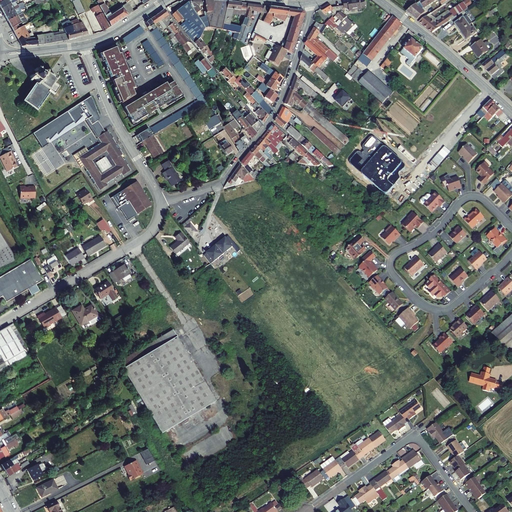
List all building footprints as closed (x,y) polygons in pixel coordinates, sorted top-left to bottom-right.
[(5,0),(0,3),(0,7),(1,9),(11,4),(15,2),(14,0),(5,0)] [(78,16),(84,13),(78,0),(76,0),(72,2),(78,16)] [(101,0),(100,0),(96,2),(98,5),(102,11),(106,19),(106,20),(110,27),(127,16),(122,8),(111,16),(101,0)] [(198,6),(204,6),(203,0),(188,0),(191,6),(195,12),(196,13),(201,10),(198,6)] [(211,28),(218,1),(207,0),(203,0),(204,6),(204,8),(208,20),(209,27),(211,28)] [(360,0),(343,3),(344,6),(332,8),(333,10),(331,12),(335,16),(340,12),(344,8),(348,8),(349,11),(361,9),(365,8),(365,7),(366,7),(365,2),(364,2),(364,1),(360,1),(360,0)] [(416,4),(406,12),(416,20),(425,13),(421,9),(418,7),(421,5),(423,8),(424,7),(434,0),(437,0),(442,6),(451,0),(422,0),(416,4)] [(467,8),(472,5),(468,0),(467,0),(463,2),(467,8)] [(232,14),(245,16),(247,4),(227,2),(218,1),(211,28),(222,30),(235,33),(233,38),(236,39),(240,28),(230,25),(232,14)] [(122,8),(127,16),(133,11),(127,2),(127,3),(121,6),(122,8)] [(12,7),(11,4),(1,9),(4,16),(23,6),(21,3),(12,7)] [(262,12),(262,6),(247,4),(245,16),(241,25),(245,26),(248,19),(251,11),(262,12)] [(333,10),(332,8),(328,4),(320,9),(325,14),(331,11),(331,12),(333,10)] [(464,12),(468,9),(464,4),(435,23),(426,16),(419,22),(432,33),(440,27),(452,20),(464,12)] [(104,31),(110,27),(106,20),(106,19),(102,11),(98,5),(91,9),(93,13),(95,12),(98,16),(96,17),(104,31)] [(24,8),(23,6),(4,16),(7,21),(22,14),(20,10),(24,8)] [(184,20),(195,12),(191,6),(186,11),(182,7),(176,11),(184,20)] [(287,16),(288,9),(269,7),(267,14),(263,22),(269,25),(273,17),(283,22),(287,16)] [(292,54),(305,14),(303,11),(288,9),(287,16),(294,17),(283,49),(286,51),(292,54)] [(167,27),(173,23),(164,10),(150,20),(154,25),(158,22),(163,30),(167,27)] [(194,43),(199,38),(205,28),(204,25),(202,22),(196,13),(195,12),(184,20),(176,11),(171,15),(178,23),(180,21),(189,32),(186,34),(194,43)] [(349,35),(357,27),(352,22),(351,23),(346,18),(347,17),(342,12),(341,13),(340,12),(335,16),(339,20),(336,24),(334,21),(335,20),(333,17),(324,25),(327,25),(332,30),(335,27),(337,25),(339,26),(337,29),(342,34),(345,31),(349,35)] [(471,25),(472,24),(464,12),(452,20),(454,24),(460,32),(469,26),(471,25)] [(13,32),(23,27),(22,24),(26,22),(22,14),(7,21),(13,32)] [(76,38),(88,36),(82,21),(79,23),(77,20),(78,20),(75,14),(71,16),(75,25),(71,26),(73,32),(75,32),(76,38)] [(401,24),(392,17),(392,18),(387,23),(358,60),(362,63),(367,67),(401,24)] [(73,32),(71,26),(66,28),(61,18),(58,19),(63,29),(66,34),(67,34),(68,40),(76,38),(75,32),(73,32)] [(314,28),(319,32),(324,25),(320,24),(316,22),(313,27),(314,28)] [(171,33),(174,36),(180,32),(173,23),(167,27),(171,33)] [(140,26),(122,39),(126,45),(144,32),(140,26)] [(473,28),(471,29),(469,26),(460,32),(466,41),(477,33),(473,28)] [(18,41),(34,37),(32,33),(28,35),(23,27),(13,32),(18,41)] [(66,34),(63,29),(58,30),(59,32),(54,33),(58,42),(68,40),(67,34),(66,34)] [(312,31),(307,39),(309,40),(313,45),(328,57),(333,62),(338,57),(329,50),(316,39),(317,36),(312,31)] [(179,41),(182,45),(186,43),(187,41),(180,32),(174,36),(176,40),(178,42),(179,41)] [(58,42),(54,33),(44,35),(36,36),(37,45),(45,44),(58,42)] [(167,36),(172,43),(176,40),(174,36),(171,33),(167,36)] [(251,41),(254,43),(256,38),(265,43),(266,40),(256,35),(255,34),(251,41)] [(37,45),(36,36),(34,37),(18,41),(21,47),(37,45)] [(210,58),(212,60),(216,57),(199,38),(194,43),(203,54),(206,51),(208,54),(210,57),(210,58)] [(411,39),(400,53),(409,60),(412,62),(423,49),(411,39)] [(149,40),(142,43),(156,69),(163,65),(149,40)] [(324,62),(328,57),(313,45),(309,40),(304,45),(305,45),(318,57),(316,59),(312,63),(318,68),(321,65),(324,62)] [(479,58),(488,51),(481,41),(471,47),(479,58)] [(112,81),(122,104),(135,96),(132,89),(135,88),(129,74),(132,73),(130,69),(127,70),(126,66),(121,54),(119,54),(114,43),(99,49),(111,78),(111,77),(113,81),(112,81)] [(181,46),(186,53),(191,50),(186,43),(182,45),(181,46)] [(282,59),(286,51),(283,49),(276,45),(272,53),(269,51),(265,59),(277,65),(281,58),(282,59)] [(305,45),(304,49),(316,59),(318,57),(305,45)] [(486,71),(501,58),(505,55),(504,53),(503,52),(491,61),(489,59),(481,65),(486,71)] [(326,81),(329,78),(302,55),(300,61),(313,73),(315,71),(317,73),(326,81)] [(504,60),(507,57),(505,55),(501,58),(486,71),(494,80),(504,72),(501,68),(503,66),(500,64),(504,61),(504,60)] [(194,63),(197,67),(201,64),(212,78),(216,74),(202,57),(199,59),(194,63)] [(357,68),(362,63),(358,60),(354,66),(357,68)] [(385,61),(380,67),(384,71),(389,64),(385,61)] [(157,125),(161,130),(207,103),(179,62),(174,66),(198,101),(159,124),(157,125)] [(265,66),(262,70),(272,77),(270,79),(278,85),(283,78),(265,66)] [(347,74),(351,77),(358,69),(357,68),(354,66),(347,74)] [(225,68),(221,72),(228,80),(227,82),(230,86),(234,82),(238,86),(233,89),(235,92),(241,86),(239,83),(236,80),(225,68)] [(37,85),(35,84),(23,102),(37,111),(49,94),(47,93),(49,91),(54,95),(55,93),(58,88),(59,87),(59,86),(58,87),(54,84),(55,81),(56,81),(57,80),(57,79),(56,78),(55,79),(54,79),(47,74),(47,73),(46,72),(45,72),(44,73),(45,74),(44,75),(39,72),(40,70),(38,69),(37,71),(35,69),(34,71),(36,72),(32,77),(30,76),(29,77),(31,79),(30,81),(32,82),(33,80),(38,83),(37,85)] [(358,69),(351,77),(382,104),(392,93),(368,72),(366,75),(358,69)] [(273,92),(278,85),(270,79),(268,82),(258,75),(256,79),(261,83),(273,92)] [(310,95),(314,99),(317,95),(301,82),(295,76),(291,89),(296,94),(299,86),(310,95)] [(134,123),(156,110),(159,108),(182,95),(174,81),(167,85),(166,83),(150,92),(149,90),(144,93),(146,95),(131,104),(132,106),(125,109),(134,123)] [(250,96),(255,92),(254,92),(255,91),(246,82),(244,84),(242,82),(241,81),(239,83),(241,86),(250,96)] [(264,98),(272,103),(277,96),(273,92),(261,83),(257,89),(266,95),(264,98)] [(293,100),(303,109),(308,104),(296,94),(291,89),(284,104),(290,107),(293,100)] [(352,99),(342,90),(339,94),(340,95),(335,100),(343,107),(348,101),(349,102),(352,99)] [(258,104),(263,100),(255,92),(250,96),(258,104)] [(260,118),(259,120),(263,125),(268,116),(267,115),(247,93),(244,96),(253,105),(251,106),(256,111),(254,113),(260,118)] [(90,96),(31,133),(41,148),(47,144),(46,142),(45,140),(47,138),(48,140),(55,133),(56,135),(64,127),(72,122),(81,113),(80,111),(83,109),(82,107),(84,105),(92,118),(94,116),(99,113),(100,112),(100,110),(100,109),(90,96)] [(268,115),(271,109),(263,100),(258,104),(268,115)] [(484,117),(495,105),(491,100),(477,114),(482,118),(484,117)] [(97,138),(105,133),(94,116),(92,118),(84,105),(82,107),(83,109),(80,111),(81,113),(72,122),(64,127),(56,135),(55,133),(48,140),(47,138),(45,140),(46,142),(47,144),(85,121),(96,138),(97,138)] [(488,122),(495,115),(498,118),(503,113),(495,105),(484,117),(488,122)] [(214,108),(212,110),(218,119),(220,118),(214,108)] [(278,116),(287,124),(292,114),(288,110),(283,108),(278,116)] [(211,128),(220,123),(218,119),(212,110),(200,117),(209,130),(209,129),(211,133),(213,131),(212,130),(211,130),(211,128)] [(240,115),(236,110),(232,114),(244,130),(249,126),(240,115)] [(243,112),(240,115),(249,126),(250,125),(251,126),(256,123),(248,114),(246,116),(243,112)] [(287,132),(287,131),(291,127),(287,124),(278,116),(274,121),(287,132)] [(223,127),(232,121),(231,119),(224,123),(223,122),(220,118),(218,119),(220,123),(223,127)] [(237,127),(238,126),(234,120),(232,121),(223,127),(231,139),(237,135),(233,129),(237,126),(237,127)] [(244,130),(251,139),(257,133),(262,126),(258,121),(256,123),(251,126),(250,125),(249,126),(244,130)] [(157,125),(151,129),(154,134),(161,130),(157,125)] [(283,141),(287,137),(283,134),(281,137),(279,136),(280,135),(278,134),(280,131),(273,125),(268,132),(272,135),(277,139),(280,142),(281,143),(283,141)] [(302,145),(306,141),(291,127),(287,131),(302,145)] [(511,138),(511,129),(503,138),(501,136),(496,140),(499,143),(498,144),(502,148),(505,145),(509,141),(511,138)] [(146,130),(138,135),(142,142),(153,135),(150,131),(148,133),(146,130)] [(95,183),(99,190),(107,185),(106,183),(107,183),(108,183),(113,180),(113,179),(115,178),(115,179),(120,175),(121,174),(122,176),(130,171),(127,166),(127,165),(124,160),(123,161),(120,156),(122,154),(119,150),(117,152),(113,147),(116,145),(112,139),(113,138),(109,133),(109,134),(107,131),(97,138),(101,143),(97,146),(97,145),(92,148),(92,149),(91,150),(91,149),(87,151),(88,152),(78,158),(81,163),(87,171),(86,171),(89,176),(90,176),(92,178),(91,179),(94,184),(95,183)] [(275,148),(279,144),(280,142),(277,139),(272,135),(268,132),(261,140),(268,147),(271,150),(276,154),(278,152),(277,150),(275,148)] [(163,153),(163,152),(153,135),(142,142),(144,146),(145,145),(153,158),(163,153)] [(231,139),(234,144),(240,140),(240,139),(237,135),(231,139)] [(246,145),(249,142),(244,136),(240,139),(240,140),(234,144),(235,144),(237,146),(236,147),(239,151),(240,151),(245,148),(241,141),(243,140),(246,145)] [(404,164),(373,136),(371,137),(370,137),(363,146),(363,148),(364,150),(363,152),(362,153),(360,152),(357,152),(350,160),(350,162),(350,163),(384,194),(385,195),(387,194),(393,186),(400,178),(398,175),(399,172),(404,167),(405,165),(404,164)] [(289,144),(295,150),(299,146),(299,145),(290,137),(288,139),(291,142),(289,144)] [(225,156),(233,151),(226,140),(218,145),(225,156)] [(264,152),(263,153),(270,160),(272,158),(267,153),(271,150),(268,147),(261,140),(257,144),(264,152)] [(313,154),(317,150),(306,141),(302,145),(312,155),(313,154)] [(463,158),(468,163),(477,155),(466,144),(458,153),(462,156),(464,158),(463,158)] [(416,161),(400,145),(398,147),(398,148),(398,149),(408,159),(411,161),(413,163),(414,163),(416,161)] [(78,165),(81,163),(78,158),(88,152),(87,151),(91,149),(88,146),(73,156),(78,165)] [(256,157),(267,168),(269,166),(262,159),(263,158),(262,157),(261,156),(263,155),(260,151),(261,150),(256,146),(250,152),(255,156),(256,157)] [(295,150),(304,157),(307,153),(299,146),(295,150)] [(494,157),(497,154),(489,147),(486,149),(494,157)] [(325,163),(326,164),(329,166),(333,166),(330,163),(317,150),(313,154),(320,161),(322,160),(325,163)] [(0,156),(0,158),(7,172),(17,167),(13,159),(14,159),(10,151),(0,156)] [(255,156),(250,152),(241,163),(245,167),(247,166),(248,164),(250,165),(256,157),(255,156)] [(319,166),(320,165),(307,153),(304,157),(298,163),(314,166),(319,166)] [(180,181),(168,161),(161,165),(165,172),(162,174),(164,177),(166,177),(167,180),(171,186),(180,181)] [(489,166),(485,162),(476,170),(476,172),(482,177),(478,181),(483,186),(489,180),(488,180),(494,174),(488,168),(489,166)] [(254,180),(240,165),(233,174),(244,182),(245,183),(254,180)] [(275,168),(274,166),(268,169),(275,177),(277,175),(274,172),(275,171),(274,170),(275,168)] [(252,171),(248,167),(246,169),(255,179),(259,175),(256,171),(253,173),(252,172),(252,171)] [(51,188),(71,175),(67,168),(47,181),(51,188)] [(244,182),(233,174),(224,188),(242,183),(244,182)] [(457,189),(461,188),(458,177),(451,179),(448,175),(442,179),(441,181),(445,187),(447,187),(449,192),(457,189)] [(511,193),(511,189),(505,183),(503,185),(511,193)] [(504,204),(511,195),(511,194),(501,184),(494,192),(502,200),(501,201),(504,204)] [(130,185),(120,192),(127,202),(126,203),(128,206),(129,205),(132,210),(131,210),(133,213),(134,213),(136,215),(152,205),(150,202),(151,202),(149,199),(148,199),(145,195),(146,194),(144,191),(143,192),(141,188),(130,185)] [(20,199),(35,198),(34,187),(25,188),(25,186),(19,187),(20,199)] [(89,203),(93,200),(86,189),(76,195),(83,205),(88,201),(89,203)] [(445,202),(435,193),(431,197),(429,195),(427,195),(425,198),(423,198),(421,200),(420,200),(420,203),(421,203),(432,213),(438,206),(440,208),(445,202)] [(36,208),(38,211),(46,205),(44,203),(36,208)] [(464,220),(472,228),(484,217),(476,209),(472,214),(470,216),(469,215),(464,220)] [(402,225),(410,233),(414,228),(416,226),(418,228),(423,223),(417,217),(415,215),(412,213),(408,218),(402,225)] [(110,231),(103,219),(96,224),(101,231),(104,229),(107,233),(110,231)] [(182,225),(198,245),(201,236),(190,223),(188,220),(182,225)] [(395,240),(400,235),(391,226),(385,232),(386,232),(381,237),(389,245),(394,239),(395,240)] [(450,237),(457,244),(466,235),(458,227),(455,230),(456,231),(450,237)] [(502,245),(505,242),(505,239),(502,236),(496,229),(493,229),(489,233),(490,233),(487,236),(489,239),(489,240),(491,242),(492,242),(497,248),(494,251),(497,254),(500,251),(500,250),(502,248),(502,245)] [(177,241),(170,248),(175,254),(189,243),(181,233),(174,238),(177,241)] [(0,267),(16,260),(0,234),(0,267)] [(353,259),(358,257),(366,250),(361,245),(361,242),(364,240),(360,236),(354,241),(351,246),(351,245),(349,246),(348,246),(348,247),(346,250),(345,251),(351,255),(353,259)] [(89,255),(105,246),(100,237),(84,246),(89,255)] [(222,241),(207,253),(213,262),(232,247),(224,237),(221,240),(222,241)] [(435,249),(428,254),(436,263),(447,253),(439,244),(434,248),(435,249)] [(81,260),(84,258),(78,248),(65,256),(71,266),(75,264),(74,263),(80,259),(81,260)] [(369,278),(377,271),(375,269),(374,269),(374,266),(373,265),(372,265),(370,262),(375,257),(370,251),(362,259),(365,262),(359,267),(359,268),(361,270),(362,270),(369,278)] [(481,265),(487,260),(480,252),(469,262),(476,270),(482,265),(481,265)] [(52,274),(62,268),(55,256),(47,261),(47,263),(49,266),(48,266),(50,270),(46,273),(49,279),(54,277),(52,274)] [(412,276),(424,265),(416,257),(411,262),(404,268),(412,276)] [(32,262),(0,278),(0,299),(3,298),(6,303),(29,292),(31,297),(40,293),(36,286),(43,283),(32,262)] [(124,265),(109,275),(114,283),(122,278),(124,281),(131,277),(129,274),(130,273),(124,265)] [(461,283),(468,276),(461,268),(450,278),(458,287),(462,284),(461,283)] [(429,280),(430,281),(425,285),(429,290),(428,291),(433,296),(434,295),(436,298),(439,298),(442,296),(443,297),(444,296),(445,297),(450,292),(444,285),(443,285),(434,275),(429,280)] [(377,276),(369,283),(372,285),(371,286),(374,290),(375,289),(380,295),(382,293),(385,296),(389,291),(383,285),(381,282),(382,281),(377,276)] [(503,282),(504,283),(504,285),(501,285),(498,288),(505,296),(511,289),(511,282),(508,278),(503,282)] [(112,301),(117,298),(107,282),(95,290),(100,299),(108,294),(112,301)] [(488,311),(500,300),(491,291),(486,297),(484,299),(483,299),(480,302),(488,311)] [(392,293),(385,299),(395,311),(403,304),(392,293)] [(97,316),(98,316),(91,305),(84,309),(81,306),(71,311),(80,326),(88,322),(90,325),(91,325),(100,320),(97,316)] [(473,324),(484,315),(476,305),(470,310),(471,311),(466,316),(473,324)] [(44,313),(37,317),(44,328),(62,318),(56,308),(51,311),(51,312),(49,313),(45,315),(44,313)] [(408,308),(398,317),(399,317),(408,308)] [(411,311),(408,308),(399,317),(410,329),(418,321),(410,312),(411,311)] [(511,315),(491,334),(511,357),(511,315)] [(467,328),(459,319),(454,324),(455,325),(449,329),(457,337),(467,328)] [(215,402),(172,331),(118,363),(161,434),(215,402)] [(447,348),(453,343),(444,334),(439,339),(440,340),(433,346),(440,353),(446,348),(447,348)] [(502,390),(503,384),(496,382),(496,381),(491,379),(491,380),(489,380),(489,379),(490,375),(489,374),(490,369),(484,367),(483,373),(481,372),(480,376),(480,377),(477,377),(477,375),(471,374),(469,382),(484,386),(483,390),(489,392),(490,388),(494,389),(494,388),(502,390)] [(401,415),(404,419),(407,417),(409,420),(416,415),(414,412),(421,407),(416,401),(400,413),(401,415)] [(128,406),(133,415),(137,413),(131,404),(128,406)] [(20,409),(21,409),(20,406),(17,408),(16,407),(9,411),(8,410),(4,413),(2,409),(0,410),(0,420),(10,415),(20,409)] [(10,415),(12,419),(23,413),(20,409),(10,415)] [(383,423),(390,434),(397,429),(398,431),(408,424),(404,419),(401,415),(397,418),(392,422),(389,419),(383,423)] [(436,423),(427,429),(432,437),(434,435),(435,437),(440,444),(448,439),(436,423)] [(15,440),(18,438),(16,434),(4,441),(3,440),(10,435),(8,432),(4,434),(0,436),(0,449),(6,446),(6,445),(15,440)] [(369,439),(375,447),(375,448),(386,441),(379,432),(369,439)] [(353,451),(359,460),(364,456),(364,455),(375,447),(369,439),(369,438),(364,442),(362,440),(354,445),(351,448),(353,451)] [(14,446),(17,444),(15,440),(6,445),(6,446),(6,447),(7,447),(8,449),(14,446)] [(447,447),(455,458),(458,456),(464,452),(463,451),(466,448),(462,443),(461,443),(459,445),(456,440),(447,447)] [(0,449),(0,458),(4,457),(5,458),(9,455),(5,448),(6,447),(6,446),(0,449)] [(146,465),(154,461),(148,449),(140,453),(144,461),(146,465)] [(424,464),(414,450),(410,453),(411,454),(402,460),(403,460),(408,468),(409,469),(414,465),(417,463),(420,467),(424,464)] [(335,460),(342,469),(346,466),(348,468),(359,460),(353,451),(350,454),(348,451),(335,460)] [(17,463),(19,462),(17,459),(18,458),(17,456),(1,465),(0,465),(0,466),(2,469),(3,468),(5,471),(17,463)] [(458,456),(455,458),(450,462),(456,471),(464,466),(465,465),(458,456)] [(329,478),(342,469),(335,460),(323,469),(329,478)] [(408,468),(403,460),(400,462),(399,461),(394,464),(396,466),(393,467),(387,472),(392,479),(405,470),(408,468)] [(135,464),(134,461),(125,466),(129,475),(127,476),(129,481),(142,474),(136,464),(135,464)] [(20,469),(19,467),(17,463),(5,471),(8,477),(20,469)] [(27,469),(33,480),(43,475),(41,471),(44,470),(41,464),(38,466),(38,464),(27,469)] [(470,474),(464,466),(456,471),(455,472),(461,480),(470,474)] [(312,488),(324,479),(317,470),(301,482),(306,489),(310,486),(312,488)] [(387,472),(386,471),(382,474),(383,474),(381,476),(380,475),(369,483),(371,485),(379,496),(382,501),(387,497),(380,487),(392,479),(387,472)] [(430,476),(421,482),(427,491),(429,489),(436,484),(430,476)] [(465,484),(471,492),(480,486),(474,478),(465,484)] [(37,488),(41,497),(57,489),(53,480),(37,488)] [(436,484),(429,489),(435,497),(443,491),(438,483),(436,484)] [(355,496),(355,498),(360,504),(365,500),(368,504),(379,496),(371,485),(367,488),(365,486),(361,489),(362,491),(360,493),(355,496)] [(486,494),(480,486),(471,492),(477,500),(484,495),(486,494)] [(443,509),(452,503),(446,495),(438,501),(443,509)] [(338,503),(341,508),(335,511),(353,511),(344,498),(338,503)] [(61,511),(56,501),(46,506),(48,511),(49,511),(51,511),(61,511)] [(257,511),(277,511),(278,511),(275,508),(272,503),(263,509),(263,508),(257,511)] [(456,511),(458,511),(452,503),(443,509),(445,511),(456,511)]
